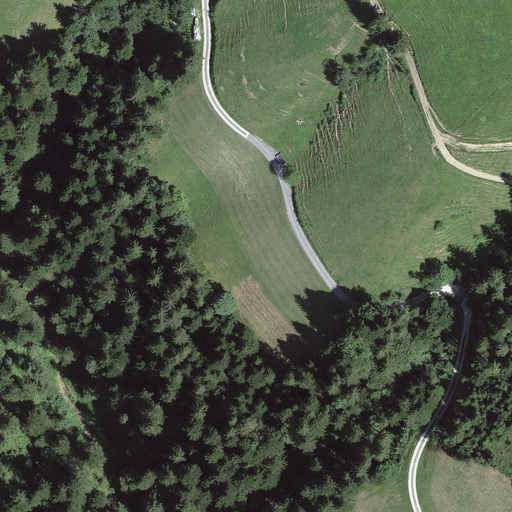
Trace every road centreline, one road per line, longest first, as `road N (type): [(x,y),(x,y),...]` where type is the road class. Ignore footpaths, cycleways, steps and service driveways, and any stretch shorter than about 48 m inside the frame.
road 1 (track): [(205,0),(205,77),(213,100),(278,163),(294,224),(335,288),(364,309),(446,290),(466,300),(454,380),(413,468),(418,511)]
road 2 (track): [(371,0),(408,55),(449,160),(511,182)]
